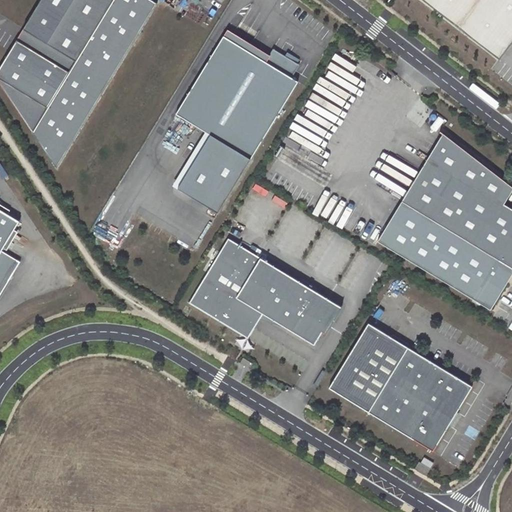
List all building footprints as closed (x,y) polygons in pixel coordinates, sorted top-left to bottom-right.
[(16,40),(0,66),(0,79),(47,108),(113,0),(40,0),(23,29),(62,53),(55,64),(16,40)] [(113,0),(47,108),(32,132),(56,168),(156,3),(151,0),(113,0)] [(511,0),(419,0),(495,58),(511,36),(511,0)] [(23,29),(16,40),(55,64),(62,53),(23,29)] [(268,56),(224,31),(173,116),(202,134),(171,186),(211,211),(294,82),(289,79),(297,64),(272,50),(268,56)] [(0,79),(0,84),(32,132),(47,108),(0,79)] [(189,144),(193,131),(179,127),(176,141),(189,144)] [(511,208),(504,204),(511,190),(511,186),(443,133),(375,243),(489,312),(511,276),(511,208)] [(0,170),(5,177),(9,174),(2,164),(0,165),(0,170)] [(0,287),(8,274),(11,276),(20,262),(18,261),(16,263),(0,253),(0,252),(1,251),(19,221),(0,209),(0,287)] [(211,219),(209,218),(138,220),(199,247),(211,219)] [(122,241),(122,220),(98,221),(99,241),(122,241)] [(341,307),(228,238),(189,302),(248,338),(263,314),(314,345),(322,332),(325,334),(341,307)] [(0,252),(0,253),(16,263),(18,261),(1,251),(0,252)] [(472,386),(408,347),(368,323),(329,388),(368,412),(433,451),(472,386)] [(250,369),(253,363),(243,357),(240,363),(250,369)] [(426,476),(430,468),(419,461),(414,469),(426,476)]
